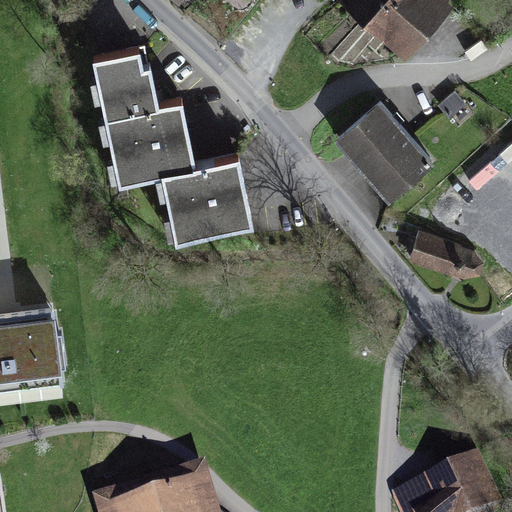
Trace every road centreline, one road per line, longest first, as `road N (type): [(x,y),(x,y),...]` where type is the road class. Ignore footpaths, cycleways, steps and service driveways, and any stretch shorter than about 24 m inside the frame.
road 1 (residential): [(287,136),(439,311),(490,333)]
road 2 (residential): [(287,136),(344,88),(386,75),(457,72),(508,51)]
road 3 (residential): [(149,0),(287,136)]
